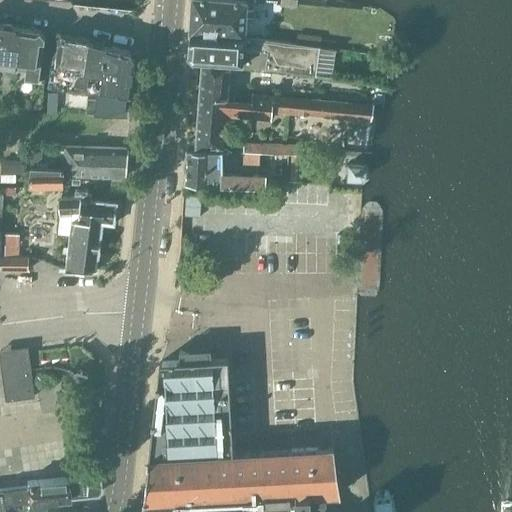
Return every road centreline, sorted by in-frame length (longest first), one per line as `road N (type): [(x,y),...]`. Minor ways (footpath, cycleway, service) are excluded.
road 1 (unclassified): [(140,316),(259,322),(265,436),(321,432),(314,285),(255,285),(257,305),(225,303)]
road 2 (tertiary): [(143,288),(166,29)]
road 3 (tertiary): [(109,511),(140,316)]
road 4 (unclassified): [(225,303),(224,222),(325,222)]
road 5 (residential): [(166,29),(0,15)]
road 6 (residential): [(0,280),(143,288)]
